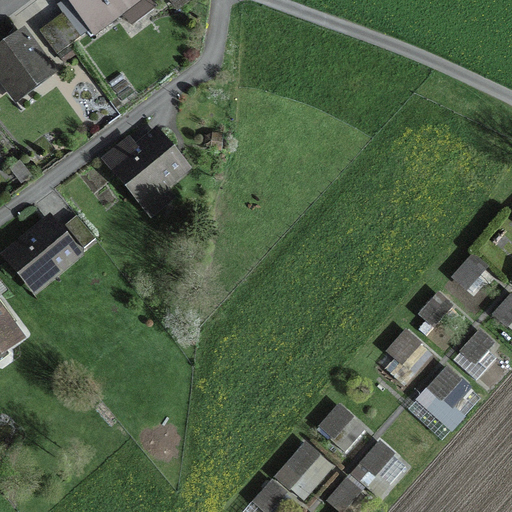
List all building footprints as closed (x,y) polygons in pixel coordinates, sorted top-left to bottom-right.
[(67,0),(94,35),(139,0),(67,0)] [(51,23),(68,46),(81,37),(63,14),(51,23)] [(68,46),(51,23),(40,31),(57,55),(68,46)] [(0,50),(0,75),(15,95),(49,70),(22,34),(0,50)] [(156,135),(115,169),(143,202),(183,168),(156,135)] [(76,216),(65,226),(84,249),(95,239),(76,216)] [(41,266),(50,277),(76,255),(48,221),(7,255),(26,278),(41,266)] [(470,259),(454,277),(465,287),(481,269),(470,259)] [(437,296),(421,314),(432,324),(449,306),(437,296)] [(511,296),(495,315),(506,325),(511,317),(511,296)] [(0,352),(19,338),(0,311),(0,352)] [(404,333),(388,351),(399,361),(416,343),(404,333)] [(479,333),(462,351),(473,361),(490,343),(479,333)] [(446,370),(429,388),(440,398),(457,380),(446,370)] [(338,407),(321,426),(332,437),(349,417),(338,407)] [(379,444),(362,463),(373,473),(391,454),(379,444)] [(305,445),(288,464),(299,474),(316,455),(305,445)] [(346,481),(328,501),(340,511),(357,492),(346,481)] [(271,483),(254,502),(265,511),(266,511),(283,493),(271,483)]
